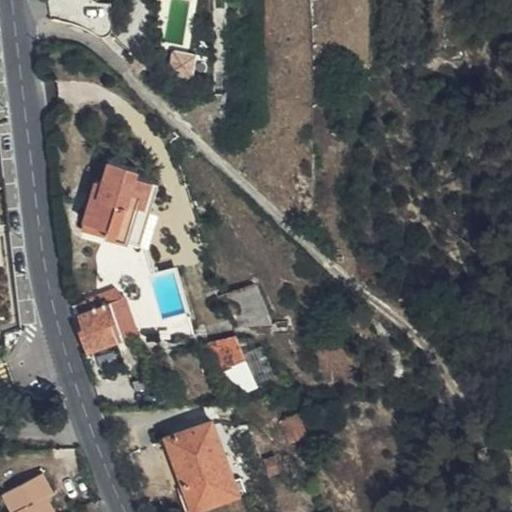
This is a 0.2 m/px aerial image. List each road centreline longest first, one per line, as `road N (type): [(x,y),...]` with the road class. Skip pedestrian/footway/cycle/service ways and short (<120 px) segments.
road 1 (track): [(13,18),(58,24),(102,46),(226,173),(411,330),(451,385),(511,506)]
road 2 (tertiary): [(11,0),(42,262),(64,355),(123,511)]
